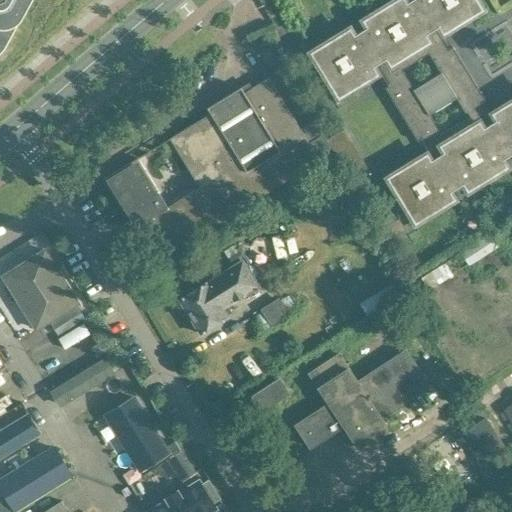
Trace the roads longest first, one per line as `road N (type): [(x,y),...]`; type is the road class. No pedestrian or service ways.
road 1 (unclassified): [(251,511),(58,199)]
road 2 (unclassified): [(112,511),(0,330)]
road 3 (residential): [(166,0),(15,129)]
